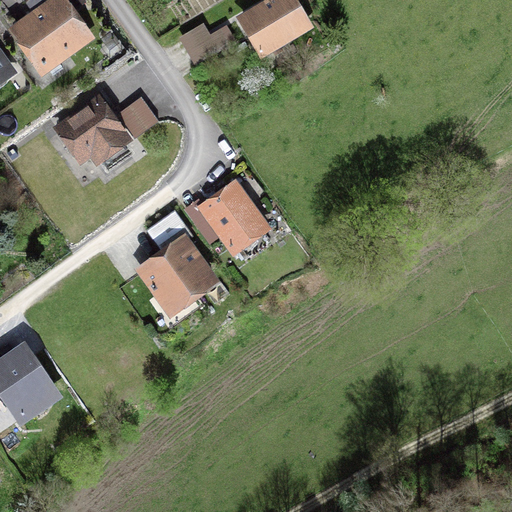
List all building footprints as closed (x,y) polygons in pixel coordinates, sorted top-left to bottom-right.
[(65,62),(95,40),(68,3),(65,0),(48,0),(31,13),(6,31),(41,79),(50,72),(55,78),(69,68),(65,62)] [(27,0),(24,3),(31,13),(48,0),(65,0),(68,3),(72,0),(27,0)] [(315,30),(296,0),(269,0),(236,20),(257,54),(261,62),(315,30)] [(204,24),(179,39),(196,67),(236,44),(226,27),(211,36),(204,24)] [(0,89),(19,75),(0,48),(0,89)] [(97,169),(133,143),(98,95),(52,129),(80,167),(91,160),(97,169)] [(157,123),(139,99),(115,117),(133,141),(157,123)] [(271,238),(283,229),(274,216),(265,223),(236,182),(203,206),(199,200),(185,210),(212,247),(221,240),(234,260),(269,235),(271,238)] [(195,239),(176,212),(147,233),(162,254),(135,273),(170,323),(175,319),(222,287),(190,242),(195,239)] [(0,398),(10,413),(14,411),(22,422),(64,393),(25,337),(0,354),(0,398)]
